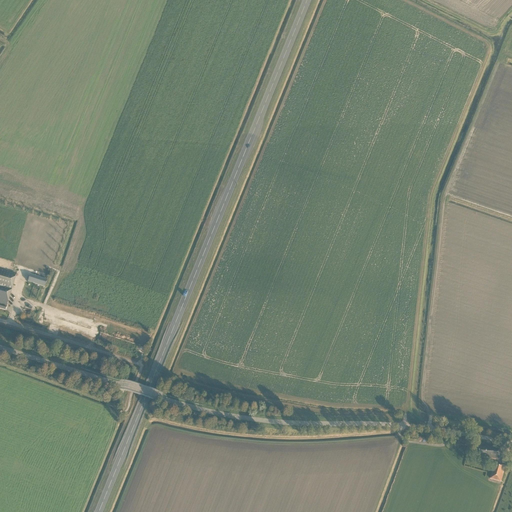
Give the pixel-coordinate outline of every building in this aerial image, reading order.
[(7,224),(7,237),(19,237),(18,224),(7,224)] [(26,226),(17,261),(42,267),(51,233),(26,226)] [(0,305),(7,307),(16,274),(0,269),(0,305)] [(28,282),(45,287),(47,281),(30,275),(28,282)] [(61,313),(61,317),(69,320),(72,320),(76,322),(79,322),(81,317),(71,313),(72,313),(70,312),(68,312),(65,311),(62,310),(61,313)] [(500,461),(500,460),(501,448),(485,447),(485,448),(478,448),(477,457),(487,458),(490,458),(490,460),(500,461)] [(505,467),(494,464),(490,479),(501,482),(505,467)]
